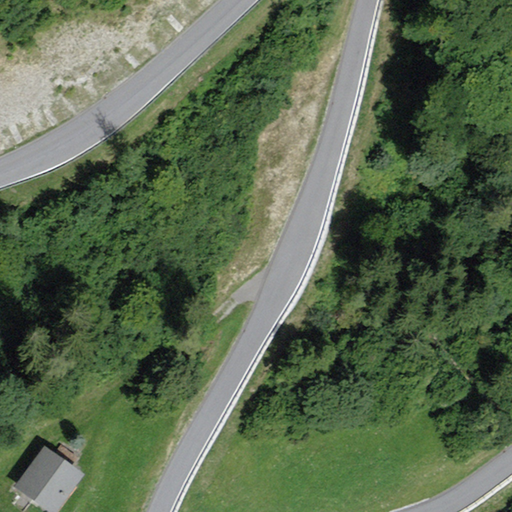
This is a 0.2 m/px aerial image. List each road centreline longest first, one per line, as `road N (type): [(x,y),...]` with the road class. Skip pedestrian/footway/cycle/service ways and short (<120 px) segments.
road 1 (residential): [(369,0),(303,234),(161,511)]
road 2 (residential): [(0,174),(69,143),(138,97),(238,0)]
